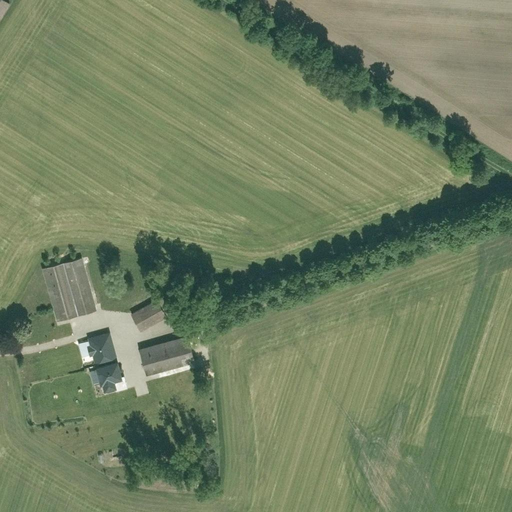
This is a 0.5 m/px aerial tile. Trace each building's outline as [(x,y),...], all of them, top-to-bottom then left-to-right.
[(81,257),(43,268),(58,320),(96,310),(81,257)] [(106,295),(109,306),(134,301),(132,289),(106,295)] [(157,299),(133,312),(142,330),(166,317),(157,299)] [(102,376),(105,388),(115,386),(113,379),(122,377),(110,332),(89,338),(91,345),(88,346),(90,354),(94,353),(100,377),(102,376)] [(138,348),(143,372),(193,362),(187,337),(138,348)]
